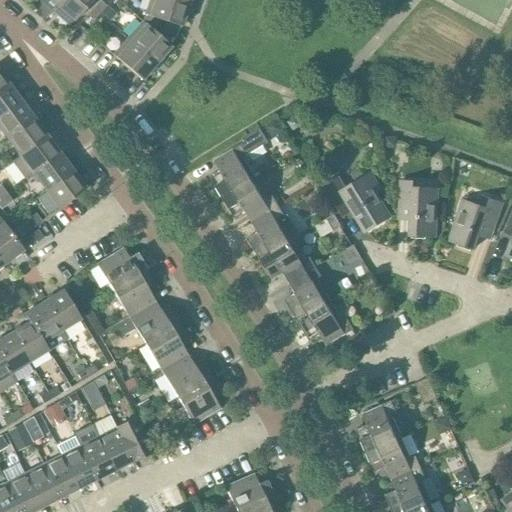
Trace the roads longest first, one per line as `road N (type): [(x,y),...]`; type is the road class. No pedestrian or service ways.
road 1 (residential): [(311,393),(156,152),(79,76),(28,39)]
road 2 (residential): [(130,195),(268,414)]
road 3 (residential): [(311,393),(497,300)]
road 4 (residential): [(268,414),(90,511)]
road 5 (residential): [(28,39),(130,195)]
road 6 (residential): [(368,511),(311,393)]
road 7 (residential): [(497,300),(375,255)]
